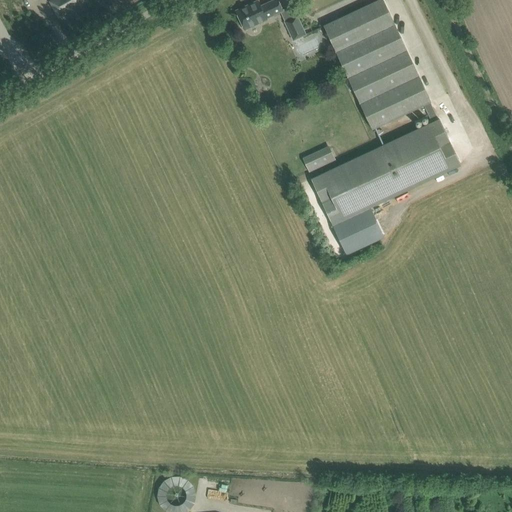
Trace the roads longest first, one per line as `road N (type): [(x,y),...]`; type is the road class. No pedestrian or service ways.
road 1 (unclassified): [(170,0),(0,95)]
road 2 (track): [(444,0),(511,139)]
